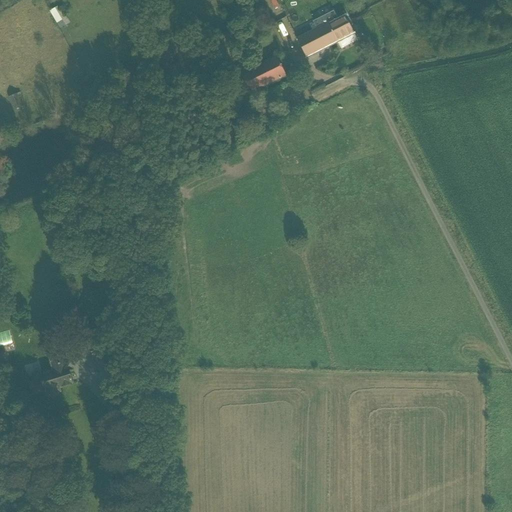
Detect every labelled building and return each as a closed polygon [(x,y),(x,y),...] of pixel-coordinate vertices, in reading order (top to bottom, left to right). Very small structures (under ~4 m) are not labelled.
[(49,10),(58,26),(72,18),(63,3),(49,10)] [(341,49),(357,40),(345,17),(338,19),(333,10),(312,21),(316,28),(296,38),(306,58),(337,42),(341,49)] [(257,56),(236,66),(250,93),(252,92),(255,98),(270,91),(267,85),(286,75),(276,55),(261,63),(257,56)] [(8,97),(13,110),(25,105),(20,92),(8,97)] [(34,396),(77,383),(72,367),(65,369),(59,350),(37,357),(42,372),(28,376),(34,396)]
